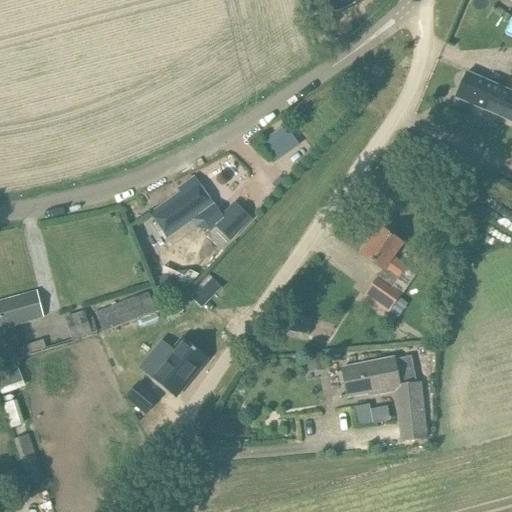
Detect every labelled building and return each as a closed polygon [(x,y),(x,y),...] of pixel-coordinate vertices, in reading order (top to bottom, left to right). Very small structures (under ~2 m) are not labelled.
[(497,116),(508,91),(467,72),(455,97),(497,116)] [(511,92),(508,91),(497,116),(511,122),(511,92)] [(292,125),(269,134),(277,157),(301,148),(292,125)] [(221,218),(193,178),(178,189),(181,192),(151,213),(169,237),(191,222),(195,228),(210,231),(217,226),(231,239),(250,219),(235,204),(221,218)] [(394,228),(377,216),(363,237),(369,241),(360,254),(382,270),(364,296),(389,313),(401,295),(391,289),(406,266),(393,257),(402,243),(390,234),(394,228)] [(185,285),(162,274),(157,286),(179,297),(185,285)] [(215,295),(222,288),(208,275),(201,282),(215,295)] [(6,300),(13,326),(43,317),(36,291),(6,300)] [(152,291),(97,311),(104,332),(159,312),(152,291)] [(0,329),(13,326),(6,300),(0,301),(0,329)] [(87,320),(84,312),(64,317),(72,341),(92,334),(91,334),(97,332),(92,318),(87,320)] [(312,318),(283,312),(276,323),(275,328),(330,340),(333,324),(312,320),(312,318)] [(161,342),(141,367),(141,368),(175,395),(187,380),(184,378),(203,356),(183,340),(174,352),(167,347),(161,342)] [(30,344),(16,348),(19,358),(33,353),(30,344)] [(324,370),(322,354),(306,355),(308,372),(324,370)] [(411,357),(396,360),(396,359),(342,369),(347,397),(369,393),(369,397),(382,394),(382,390),(395,388),(399,441),(426,439),(421,382),(416,382),(411,357)] [(16,361),(0,367),(0,379),(4,393),(25,386),(16,361)] [(323,375),(299,379),(306,426),(330,423),(323,375)] [(291,377),(259,379),(262,427),(294,425),(291,377)] [(139,383),(126,398),(145,413),(158,398),(139,383)] [(246,387),(234,388),(236,404),(248,403),(246,387)] [(24,424),(17,400),(7,403),(13,427),(24,424)] [(360,425),(377,421),(372,402),(355,406),(360,425)] [(43,481),(28,435),(17,439),(30,485),(43,481)]
